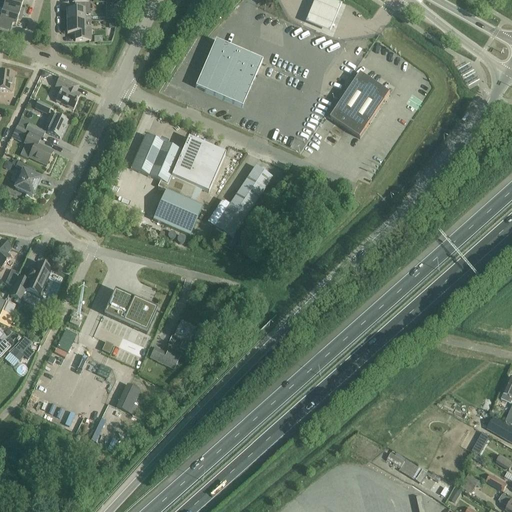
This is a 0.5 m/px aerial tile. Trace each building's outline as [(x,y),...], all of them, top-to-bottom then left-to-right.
[(3,10),(22,15),(24,10),(21,9),(23,3),(19,2),(19,0),(2,0),(1,3),(5,4),(3,10)] [(344,3),(336,0),(316,0),(308,22),(332,31),(344,3)] [(67,10),(67,22),(85,22),(85,15),(90,15),(90,3),(77,4),(77,10),(67,10)] [(0,14),(0,27),(11,31),(12,25),(16,26),(18,20),(21,21),(22,15),(3,10),(1,15),(0,14)] [(85,22),(67,22),(67,34),(77,34),(78,41),(75,41),(75,42),(91,41),(91,29),(85,29),(85,22)] [(262,62),(215,41),(195,88),(242,108),(262,62)] [(380,45),(331,120),(361,140),(410,65),(380,45)] [(0,92),(0,91),(12,93),(15,74),(1,72),(0,77),(0,92)] [(61,91),(56,102),(73,110),(80,95),(76,93),(79,87),(60,78),(55,88),(61,91)] [(51,108),(47,106),(38,102),(35,109),(48,115),(51,108)] [(47,134),(51,135),(60,139),(68,123),(58,118),(50,115),(47,123),(51,125),(47,134)] [(23,140),(27,132),(20,128),(17,126),(13,135),(23,140)] [(21,126),(20,128),(27,132),(43,139),(46,133),(28,126),(27,128),(21,126)] [(28,158),(38,163),(47,167),(54,152),(38,145),(41,140),(29,134),(24,145),(33,149),(28,158)] [(153,221),(190,237),(203,207),(191,202),(197,189),(208,194),(225,155),(190,140),(184,153),(145,136),(130,169),(160,182),(158,188),(166,191),(153,221)] [(6,162),(3,168),(10,171),(12,165),(16,167),(18,162),(14,160),(13,161),(12,164),(9,163),(6,162)] [(15,168),(23,172),(15,189),(33,197),(41,180),(29,174),(31,168),(18,162),(16,167),(15,168)] [(255,167),(230,206),(222,201),(207,223),(232,240),(244,220),(272,179),(255,167)] [(0,267),(1,269),(11,259),(7,255),(11,250),(2,241),(0,242),(0,267)] [(54,272),(54,271),(43,266),(42,267),(37,265),(35,270),(34,269),(32,272),(31,271),(27,279),(29,280),(28,282),(19,278),(10,296),(23,302),(23,301),(21,300),(25,291),(42,298),(38,296),(50,270),(54,272)] [(115,292),(104,315),(146,335),(157,311),(135,301),(116,292),(115,292)] [(72,318),(69,324),(78,328),(81,322),(72,318)] [(180,349),(186,352),(189,344),(195,331),(181,325),(175,337),(183,341),(180,349)] [(25,339),(16,349),(22,355),(28,349),(32,345),(31,344),(25,339)] [(3,342),(0,345),(0,358),(11,347),(4,341),(3,342)] [(113,346),(106,343),(102,352),(109,355),(113,346)] [(149,350),(146,357),(174,371),(180,357),(168,351),(167,354),(151,346),(149,350)] [(511,379),(511,378),(507,388),(503,395),(501,400),(511,405),(511,402),(511,379)] [(137,406),(134,405),(140,392),(127,386),(116,408),(133,416),(137,406)] [(459,411),(454,422),(477,430),(481,419),(459,411)] [(494,419),(487,431),(494,435),(497,430),(511,438),(511,429),(494,420),(494,419)] [(358,435),(352,443),(356,446),(362,438),(358,435)] [(470,459),(474,461),(482,465),(485,461),(472,454),(470,459)] [(511,467),(511,465),(500,458),(494,454),(490,460),(497,464),(509,472),(511,467)] [(391,456),(387,462),(401,469),(400,472),(412,480),(421,485),(426,476),(434,481),(436,477),(419,467),(418,468),(397,455),(395,458),(391,456)] [(467,475),(460,489),(466,492),(465,494),(471,497),(479,483),(467,475)] [(490,476),(486,483),(503,493),(507,486),(490,476)] [(456,489),(449,501),(455,504),(462,493),(456,489)] [(507,511),(511,511),(511,501),(509,499),(508,499),(503,496),(499,503),(509,509),(507,511)]
